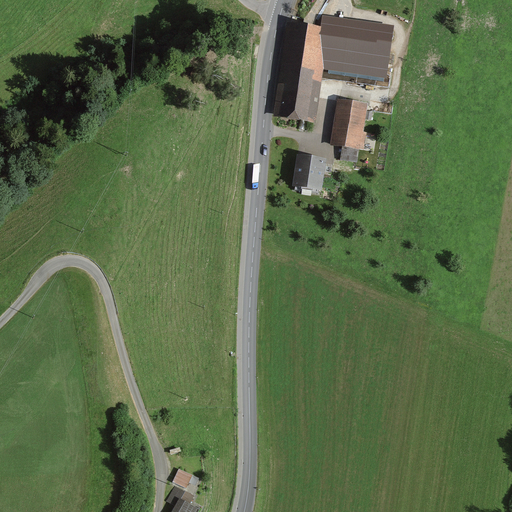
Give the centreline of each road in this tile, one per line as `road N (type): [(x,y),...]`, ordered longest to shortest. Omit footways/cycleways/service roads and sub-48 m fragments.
road 1 (tertiary): [(244,511),(250,284),(268,75),(284,0)]
road 2 (track): [(0,322),(57,263),(92,268),(156,449),(157,511)]
